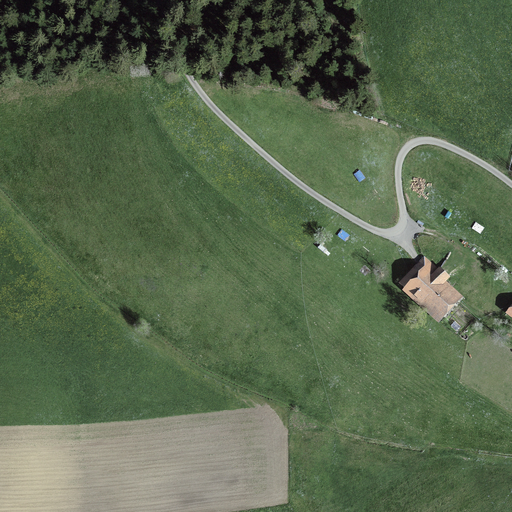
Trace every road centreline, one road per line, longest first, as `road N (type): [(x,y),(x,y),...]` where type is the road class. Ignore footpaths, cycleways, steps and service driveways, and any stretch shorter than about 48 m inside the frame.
road 1 (track): [(511,188),(453,148),(419,141),(397,164),(400,229),(384,234),(347,218),(211,105),(152,0)]
road 2 (track): [(511,285),(403,222)]
